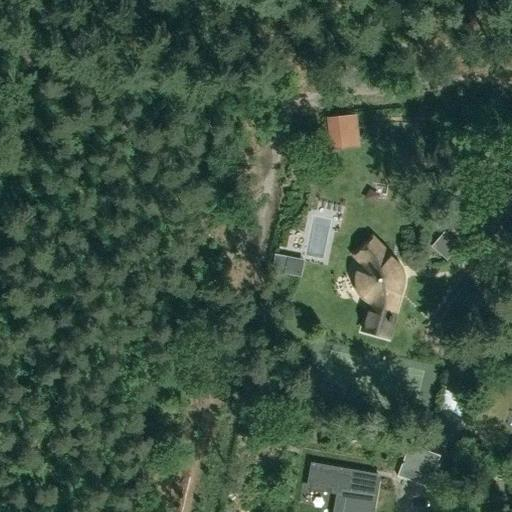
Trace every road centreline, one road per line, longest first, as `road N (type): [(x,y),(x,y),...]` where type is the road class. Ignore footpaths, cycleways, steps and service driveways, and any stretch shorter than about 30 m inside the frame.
road 1 (track): [(511,86),(144,85),(0,44)]
road 2 (track): [(177,511),(227,365),(276,135),(331,89)]
